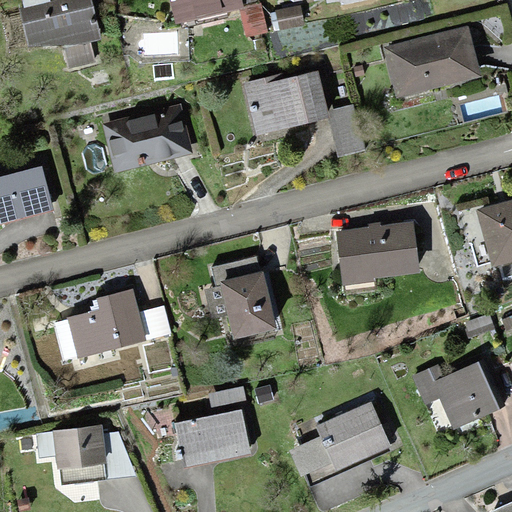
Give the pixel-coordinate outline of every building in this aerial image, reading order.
[(84,0),(20,16),(28,50),(98,49),(84,0)] [(234,0),(166,0),(172,24),(236,9),(234,0)] [(297,13),(276,15),(277,32),(298,30),(297,13)] [(464,35),(383,54),(394,101),(475,81),(464,35)] [(283,79),(244,88),(255,139),(324,124),(314,80),(285,86),(283,79)] [(362,149),(352,112),(326,118),(336,156),(362,149)] [(184,119),(107,133),(114,171),(191,158),(184,119)] [(38,176),(0,186),(0,227),(48,214),(38,176)] [(511,208),(478,217),(492,272),(511,267),(511,208)] [(406,231),(337,241),(343,286),(412,276),(406,231)] [(257,281),(219,291),(234,344),(271,334),(257,281)] [(93,318),(68,325),(78,362),(140,344),(133,318),(128,302),(91,312),(93,318)] [(158,311),(133,318),(140,344),(166,336),(158,311)] [(478,370),(436,387),(453,431),(496,414),(478,370)] [(429,377),(413,383),(423,407),(438,401),(429,377)] [(373,412),(316,434),(331,472),(388,449),(373,412)] [(238,419),(175,431),(182,471),(246,459),(238,419)] [(96,433),(53,438),(57,473),(100,468),(96,433)]
